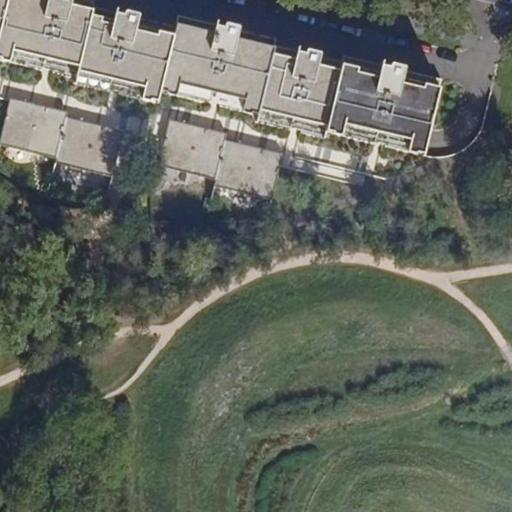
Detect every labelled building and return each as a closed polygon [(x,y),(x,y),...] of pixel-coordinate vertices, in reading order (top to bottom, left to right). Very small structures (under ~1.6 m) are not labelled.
[(0,0),(0,61),(1,61),(4,50),(72,66),(71,72),(139,88),(137,99),(143,101),(144,100),(150,101),(153,87),(160,88),(160,90),(168,92),(171,82),(239,98),(236,109),(245,111),(246,108),(327,129),(327,131),(335,133),(338,122),(404,137),(402,149),(411,151),(412,149),(420,152),(438,76),(400,67),(401,65),(399,63),(390,61),(387,62),(386,63),(339,53),(337,60),(315,55),(316,52),(315,50),(306,48),(304,50),(303,52),(270,43),(271,36),(234,27),(234,25),(232,23),(224,21),(222,23),(221,24),(171,12),(168,26),(132,17),(133,15),(132,13),(122,11),(119,13),(119,14),(86,6),(87,0),(0,0)] [(13,112),(14,106),(2,103),(1,109),(13,112)] [(1,109),(0,112),(0,147),(50,160),(48,167),(106,181),(116,136),(71,125),(69,132),(58,129),(60,122),(61,117),(14,106),(13,112),(1,109)] [(69,132),(71,125),(60,122),(58,129),(69,132)] [(159,122),(157,129),(171,132),(173,126),(159,122)] [(171,132),(157,129),(148,167),(208,181),(206,187),(261,201),(273,156),(229,145),(227,152),(215,149),(217,142),(218,136),(173,126),(171,132)] [(281,153),(284,138),(267,135),(264,150),(281,153)] [(227,152),(229,145),(217,142),(215,149),(227,152)]
